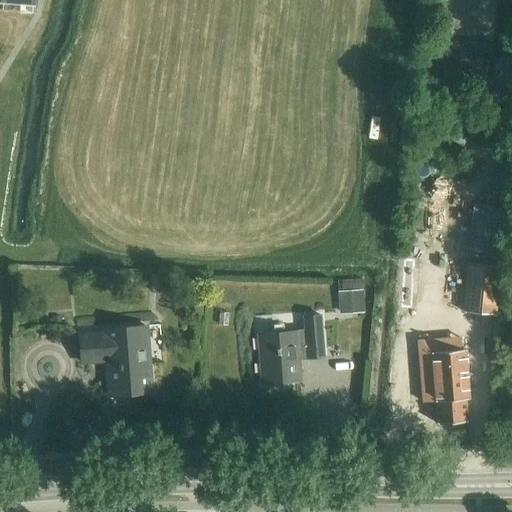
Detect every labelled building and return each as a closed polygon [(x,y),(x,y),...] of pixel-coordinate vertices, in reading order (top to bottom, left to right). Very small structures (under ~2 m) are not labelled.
[(291,0),(291,12),(313,14),(313,21),(322,22),(322,30),(340,32),(341,24),(343,24),(345,0),(291,0)] [(464,311),(496,314),(498,298),(501,265),(469,263),(464,311)] [(430,269),(429,286),(445,287),(446,270),(430,269)] [(363,289),(339,291),(340,313),(364,311),(363,289)] [(257,334),(261,383),(269,383),(269,377),(280,377),(280,382),(301,380),(299,358),(307,357),(307,359),(323,357),(320,315),(303,317),(305,333),(297,333),(296,331),(257,334)] [(131,393),(152,391),(147,325),(104,329),(105,333),(80,335),(82,361),(89,361),(107,359),(108,376),(110,395),(116,394),(115,389),(131,387),(131,393)] [(433,377),(423,377),(425,393),(435,392),(437,422),(469,419),(467,397),(469,397),(465,346),(431,348),(433,377)]
